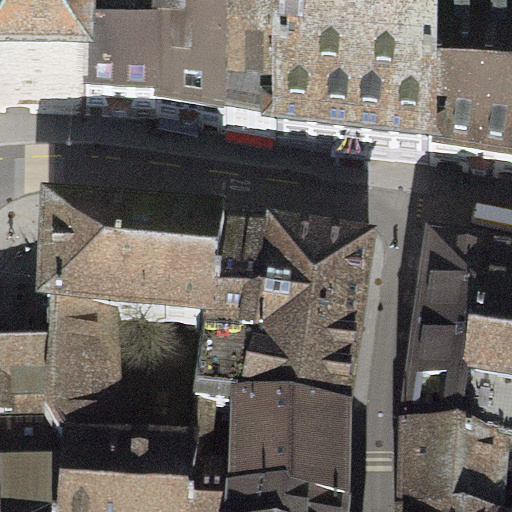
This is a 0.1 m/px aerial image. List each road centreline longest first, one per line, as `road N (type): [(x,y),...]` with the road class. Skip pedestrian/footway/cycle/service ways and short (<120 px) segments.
road 1 (residential): [(14,174),(146,176),(408,217)]
road 2 (residential): [(408,217),(380,431),(381,511)]
